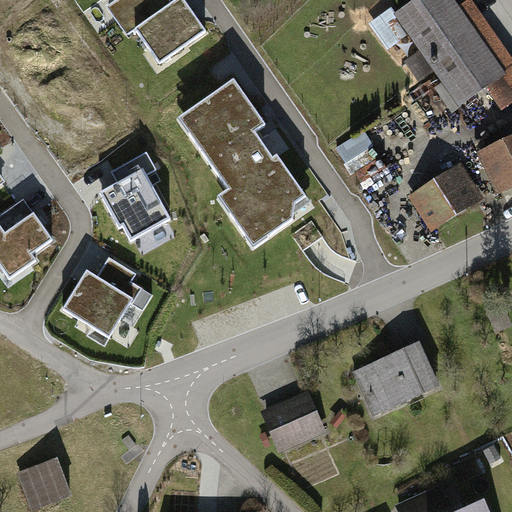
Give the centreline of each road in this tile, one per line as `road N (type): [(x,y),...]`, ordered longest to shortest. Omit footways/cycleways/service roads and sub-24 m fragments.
road 1 (residential): [(164,382),(511,230)]
road 2 (residential): [(181,411),(292,511)]
road 3 (residential): [(103,394),(0,316)]
